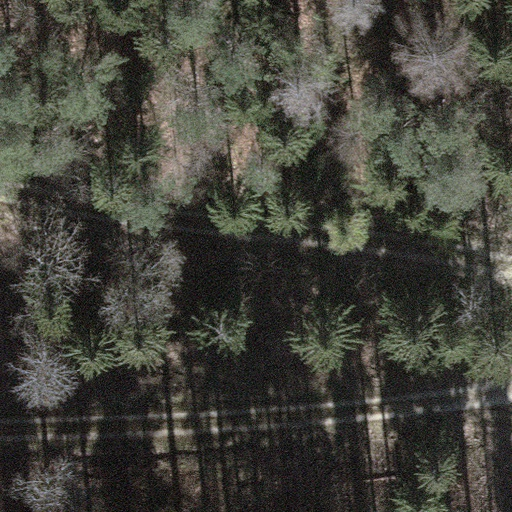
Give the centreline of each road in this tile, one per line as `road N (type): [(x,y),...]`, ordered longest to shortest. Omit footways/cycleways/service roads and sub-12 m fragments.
road 1 (track): [(511,263),(0,160)]
road 2 (track): [(0,428),(234,426),(511,380)]
